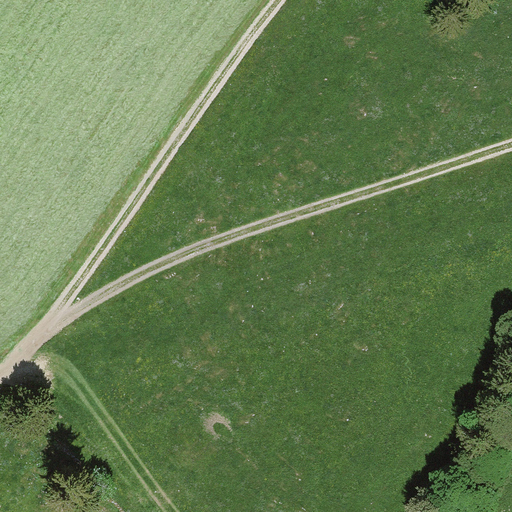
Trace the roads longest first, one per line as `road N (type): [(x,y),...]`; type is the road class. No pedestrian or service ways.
road 1 (track): [(36,339),(119,285),(198,248),(511,144)]
road 2 (track): [(285,0),(36,339),(0,374)]
